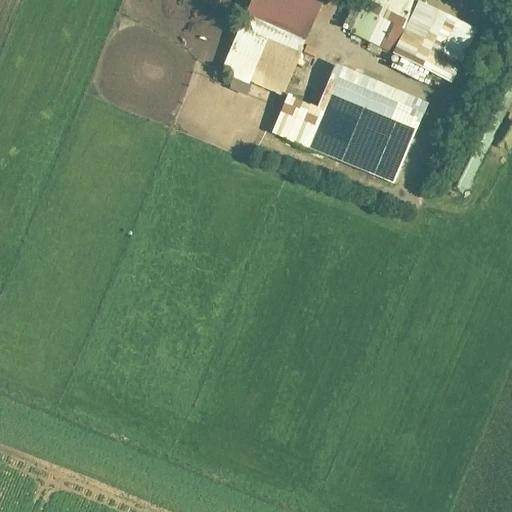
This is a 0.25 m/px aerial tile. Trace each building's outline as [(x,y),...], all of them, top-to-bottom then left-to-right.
[(331,0),(256,0),(226,69),(289,96),(331,0)] [(419,0),(370,0),(355,31),(399,52),(423,2),(419,0)] [(488,33),(423,2),(399,52),(397,56),(461,88),(488,33)] [(434,103),(344,64),(325,108),(297,96),(281,133),(399,184),(434,103)] [(482,192),(492,193),(494,175),(485,173),(482,192)]
